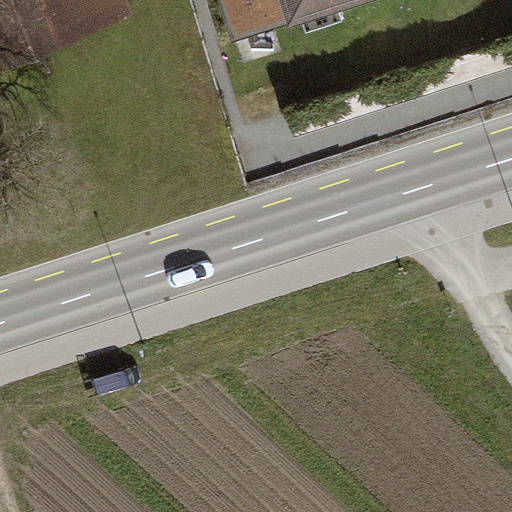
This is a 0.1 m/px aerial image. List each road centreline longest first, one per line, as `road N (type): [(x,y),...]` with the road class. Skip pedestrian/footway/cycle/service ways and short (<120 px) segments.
road 1 (secondary): [(511,160),(0,321)]
road 2 (track): [(423,188),(463,283),(511,349)]
